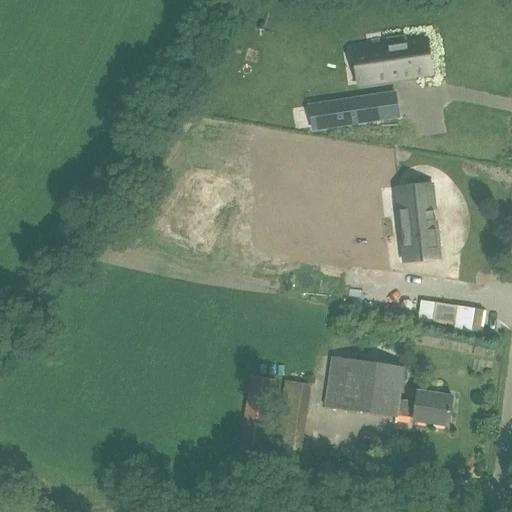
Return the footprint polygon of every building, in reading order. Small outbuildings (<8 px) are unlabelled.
[(368,49),(354,51),(359,84),(372,82),(401,78),(412,76),(412,77),(432,74),(427,40),(406,43),(406,36),(388,39),(389,46),(368,49)] [(381,95),(309,106),(313,130),(379,120),(384,119),(382,102),(381,95)] [(416,108),(414,118),(431,120),(433,111),(416,108)] [(424,135),(424,152),(409,151),(408,183),(438,184),(439,135),(424,135)] [(430,187),(397,191),(406,259),(439,255),(430,187)] [(400,401),(405,369),(333,359),(326,407),(398,418),(398,414),(415,417),(414,421),(449,426),(453,397),(418,392),(417,403),(400,401)] [(261,477),(276,381),(252,378),(237,473),(261,477)] [(285,381),(275,448),(302,452),(312,385),(285,381)]
